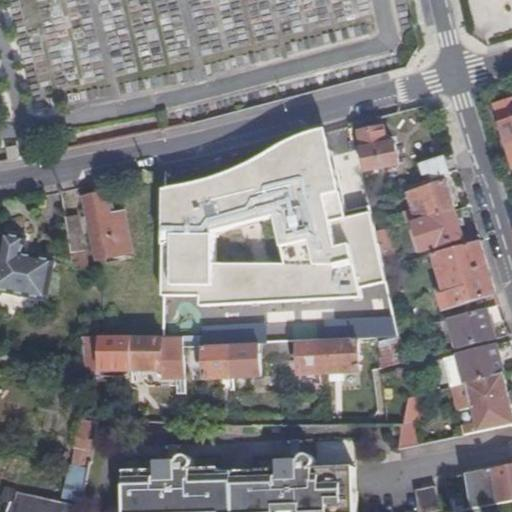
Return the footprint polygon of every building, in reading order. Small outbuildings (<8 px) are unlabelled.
[(511,99),(496,105),(509,147),(511,145),(511,99)] [(386,127),(362,132),(370,171),(402,165),(397,143),(389,143),(386,127)] [(186,186),(167,191),(163,297),(202,298),(204,306),(364,298),(362,287),(389,283),(360,149),(335,156),(330,130),(297,138),(286,145),(273,154),(255,164),(234,173),(209,182),(186,186)] [(461,171),(456,155),(424,165),(427,176),(434,173),(435,179),(461,171)] [(403,173),(370,183),(374,196),(407,186),(403,173)] [(420,221),(458,210),(449,182),(412,193),(420,221)] [(108,194),(87,198),(100,261),(135,254),(126,214),(112,216),(108,194)] [(382,195),(372,199),(373,206),(384,203),(382,195)] [(466,239),(458,210),(420,221),(416,221),(424,251),(466,239)] [(80,219),(67,221),(76,270),(90,271),(80,219)] [(405,225),(390,229),(393,240),(408,235),(405,225)] [(30,237),(7,232),(0,266),(0,290),(49,301),(58,260),(27,252),(30,237)] [(499,295),(483,243),(436,255),(447,292),(441,294),(446,310),(449,309),(468,304),(499,295)] [(449,309),(451,319),(470,314),(468,304),(449,309)] [(451,319),(459,348),(497,339),(489,309),(470,314),(451,319)] [(106,325),(107,337),(115,337),(114,325),(106,325)] [(83,337),(86,368),(165,369),(165,351),(165,337),(161,337),(115,337),(107,337),(83,337)] [(165,337),(165,351),(186,351),(186,347),(201,347),(201,346),(202,337),(165,337)] [(401,337),(378,338),(385,367),(408,361),(401,339),(401,337)] [(360,339),(300,342),(302,373),(362,370),(360,339)] [(291,342),(268,344),(269,361),(292,359),(291,342)] [(255,344),(205,346),(207,378),(263,375),(261,344),(255,344)] [(505,374),(498,345),(461,354),(468,384),(505,374)] [(461,354),(449,357),(456,387),(468,384),(461,354)] [(468,384),(456,387),(462,411),(467,409),(511,399),(505,374),(468,384)] [(411,398),(406,424),(414,422),(426,419),(422,396),(411,398)] [(465,426),(467,436),(511,426),(511,401),(511,399),(467,409),(468,413),(475,412),(477,424),(465,426)] [(80,418),(78,428),(92,430),(94,420),(80,418)] [(406,424),(404,424),(402,448),(417,445),(414,422),(406,424)] [(74,447),(76,447),(89,449),(91,438),(92,430),(78,428),(74,447)] [(290,453),(300,453),(300,444),(299,438),(290,437),(290,453)] [(76,447),(73,464),(90,466),(95,439),(91,438),(89,449),(76,447)] [(167,442),(168,454),(177,453),(177,447),(177,442),(167,442)] [(177,453),(168,454),(168,459),(157,460),(157,469),(126,470),(127,511),(356,511),(355,466),(312,467),(314,464),(316,460),(314,456),(312,454),(309,452),(300,453),(290,453),(290,458),(279,458),(279,469),(220,470),(219,467),(190,468),(192,465),(193,462),(193,458),(192,456),(188,453),(177,453)] [(511,465),(469,474),(475,508),(511,501),(511,465)] [(82,502),(89,471),(77,469),(71,500),(82,502)] [(437,485),(415,491),(421,511),(432,511),(444,509),(437,485)] [(84,511),(86,507),(19,491),(14,511),(84,511)]
